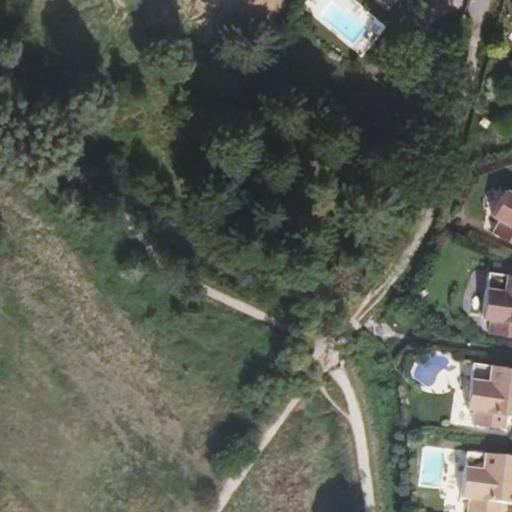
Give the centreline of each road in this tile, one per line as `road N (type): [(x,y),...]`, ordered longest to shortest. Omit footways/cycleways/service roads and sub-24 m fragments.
road 1 (residential): [(485,0),(446,174),(397,273),(353,324)]
road 2 (track): [(324,359),(217,511)]
